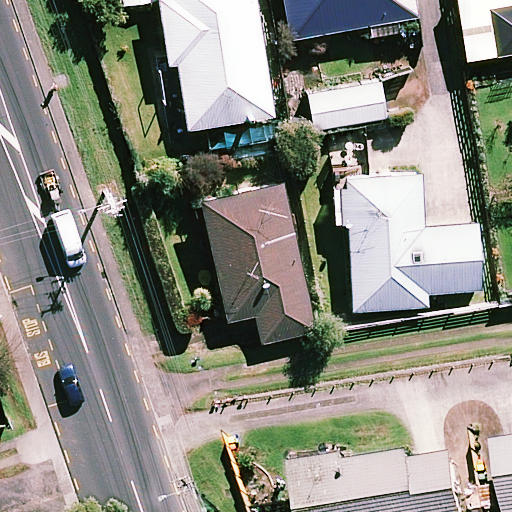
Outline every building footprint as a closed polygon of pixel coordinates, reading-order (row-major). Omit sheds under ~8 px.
[(119,0),(120,1),(122,0),(153,0),(176,126),(266,110),(246,0),(119,0)] [(408,12),(406,0),(276,0),(283,34),(356,20),(359,35),(390,29),(387,16),(408,12)] [(511,0),(450,0),(461,56),(511,47),(511,0)] [(380,115),(375,80),(304,91),(309,126),(380,115)] [(415,224),(411,169),(327,174),(330,218),(341,217),(347,307),(419,302),(418,290),(474,286),(470,220),(415,224)] [(310,327),(272,174),(191,195),(221,317),(249,309),(257,340),(310,327)] [(511,511),(511,443),(494,447),(504,511),(511,511)] [(458,511),(451,459),(406,466),(404,453),(292,470),(298,511),(458,511)]
